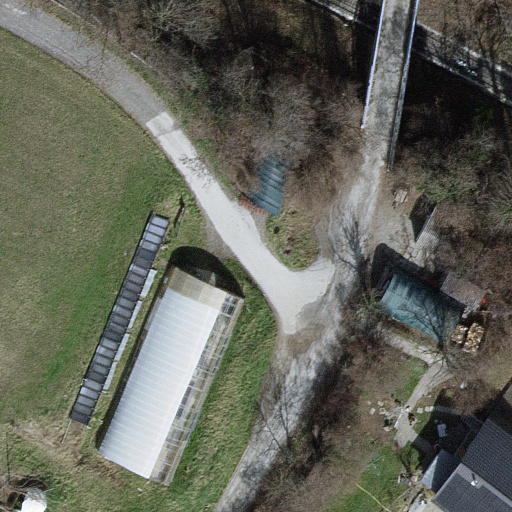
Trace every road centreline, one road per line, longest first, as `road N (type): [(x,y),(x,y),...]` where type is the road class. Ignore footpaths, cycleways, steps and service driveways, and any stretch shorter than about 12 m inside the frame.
road 1 (unclassified): [(398,0),(383,95),(387,150),(331,220),(323,304),(302,387),(242,511)]
road 2 (track): [(0,23),(151,102),(203,172),(238,244),(323,304)]
